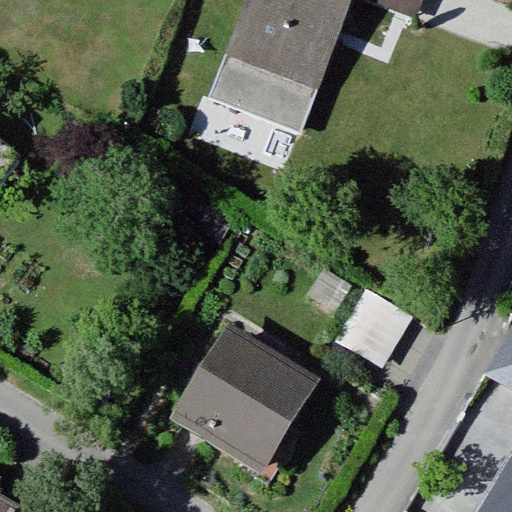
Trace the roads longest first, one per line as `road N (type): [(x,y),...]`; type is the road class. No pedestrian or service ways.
road 1 (residential): [(374,511),(444,390),(511,227)]
road 2 (residential): [(0,399),(185,511)]
